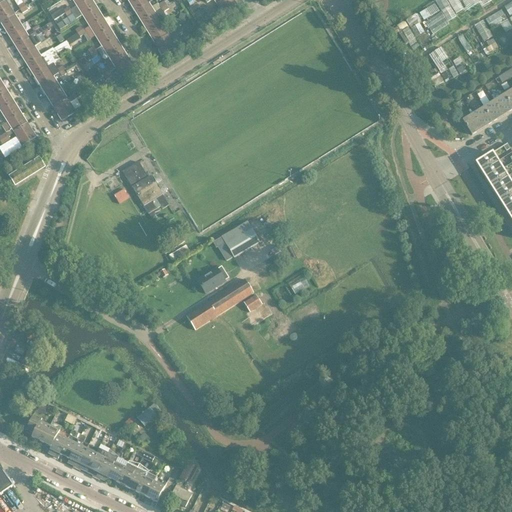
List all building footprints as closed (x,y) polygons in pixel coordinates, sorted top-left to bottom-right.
[(96,8),(90,0),(85,0),(77,5),(77,7),(71,11),(66,14),(68,18),(73,15),(76,20),(83,16),(96,8)] [(131,0),(129,1),(136,12),(148,4),(154,0),(131,0)] [(238,10),(231,0),(225,0),(218,5),(226,18),(238,10)] [(459,0),(436,0),(443,13),(426,21),(435,38),(462,24),(456,13),(464,9),(459,0)] [(462,0),(468,9),(482,1),(481,0),(462,0)] [(167,1),(165,2),(159,6),(161,10),(167,6),(170,5),(167,1)] [(0,5),(0,20),(1,23),(14,15),(6,2),(0,5)] [(148,4),(136,12),(142,22),(155,15),(148,4)] [(71,11),(70,9),(69,7),(63,11),(62,9),(51,16),(53,20),(65,13),(66,14),(71,11)] [(96,8),(83,16),(90,26),(102,19),(96,8)] [(419,14),(424,21),(430,17),(426,10),(419,14)] [(505,31),(511,26),(503,10),(486,18),(492,29),(501,24),(505,31)] [(14,15),(1,23),(8,34),(21,26),(14,15)] [(155,15),(142,22),(149,33),(161,25),(155,15)] [(90,26),(83,31),(67,41),(70,46),(81,39),(80,37),(86,34),(90,40),(96,36),(96,37),(109,29),(102,19),(90,26)] [(472,27),(481,43),(493,36),(484,20),(472,27)] [(34,47),(41,43),(37,37),(43,34),(42,33),(53,27),(50,22),(39,29),(34,32),(27,36),(15,44),(21,55),(34,47)] [(161,25),(149,33),(156,44),(168,36),(161,25)] [(21,26),(8,34),(15,44),(27,36),(21,26)] [(399,33),(395,27),(387,31),(391,37),(399,33)] [(116,40),(109,29),(96,37),(103,48),(116,40)] [(470,30),(458,37),(469,53),(480,46),(470,30)] [(511,35),(509,31),(503,35),(498,38),(502,44),(507,41),(508,43),(511,41),(511,35)] [(175,33),(169,37),(168,36),(156,44),(164,57),(176,49),(175,47),(181,43),(175,33)] [(116,40),(103,48),(110,58),(122,50),(116,40)] [(65,42),(53,50),(55,54),(56,54),(64,49),(67,52),(68,51),(70,50),(65,42)] [(495,44),(482,51),(486,57),(490,55),(489,53),(498,48),(495,44)] [(34,47),(21,55),(28,65),(40,58),(34,47)] [(443,47),(430,54),(439,70),(452,63),(443,47)] [(40,58),(28,65),(34,76),(54,64),(50,57),(55,54),(53,50),(40,58)] [(129,61),(122,50),(110,58),(110,59),(105,62),(111,72),(116,69),(129,61)] [(475,53),(470,56),(475,63),(480,60),(475,53)] [(129,61),(116,69),(124,82),(137,74),(129,61)] [(78,73),(81,71),(76,63),(65,70),(60,73),(62,77),(75,69),(78,73)] [(58,74),(60,73),(65,70),(63,66),(58,70),(54,64),(34,76),(41,86),(59,75),(58,74)] [(456,70),(459,75),(465,71),(463,67),(456,70)] [(452,77),(449,71),(448,71),(441,75),(445,81),(452,77)] [(429,79),(435,88),(443,83),(438,74),(429,79)] [(510,80),(506,74),(499,78),(503,85),(510,80)] [(65,85),(59,75),(41,86),(47,97),(60,89),(59,88),(65,85)] [(74,95),(82,90),(80,86),(71,92),(74,95)] [(103,87),(98,90),(102,95),(107,92),(103,87)] [(60,89),(47,97),(54,108),(67,100),(60,89)] [(75,113),(69,103),(84,94),(82,90),(74,95),(67,100),(54,108),(62,121),(75,113)] [(92,91),(85,96),(89,103),(97,98),(92,91)] [(511,110),(511,106),(505,95),(497,100),(492,92),(489,94),(490,95),(503,116),(511,110)] [(1,111),(14,103),(7,93),(0,97),(0,110),(1,110),(1,111)] [(503,116),(490,95),(485,98),(490,104),(484,108),(493,123),(503,116)] [(14,103),(1,111),(8,122),(20,114),(14,103)] [(493,123),(484,108),(473,114),(482,129),(493,123)] [(8,122),(1,126),(6,133),(8,136),(14,132),(27,124),(20,114),(8,122)] [(482,129),(473,114),(463,121),(472,136),(482,129)] [(27,124),(14,132),(23,146),(35,138),(27,124)] [(6,133),(0,136),(0,141),(8,136),(6,133)] [(8,136),(0,141),(0,143),(2,146),(11,140),(8,136)] [(492,154),(475,164),(478,168),(479,170),(480,172),(497,162),(492,154)] [(39,159),(24,168),(30,176),(44,167),(39,159)] [(497,162),(480,172),(482,174),(483,176),(485,180),(502,169),(497,162)] [(161,197),(150,178),(149,177),(147,178),(138,163),(122,173),(148,215),(160,208),(162,211),(168,207),(162,196),(161,197)] [(10,177),(15,185),(30,176),(24,168),(10,177)] [(502,169),(485,180),(488,184),(489,185),(490,188),(507,177),(502,169)] [(507,177),(490,188),(491,190),(492,191),(495,195),(511,185),(507,177)] [(511,185),(495,195),(497,199),(498,201),(500,203),(511,195),(511,185)] [(125,189),(115,195),(120,203),(130,197),(125,189)] [(511,195),(500,203),(501,205),(502,207),(504,210),(511,205),(511,195)] [(150,220),(159,214),(157,210),(148,215),(150,220)] [(248,223),(222,239),(225,244),(234,260),(260,245),(248,223)] [(174,249),(185,243),(183,238),(172,245),(174,249)] [(221,238),(213,243),(216,248),(218,248),(225,244),(222,239),(221,238)] [(189,251),(187,248),(186,246),(168,256),(172,261),(189,251)] [(217,270),(198,282),(206,295),(226,283),(225,282),(228,280),(221,268),(218,270),(217,270)] [(195,331),(253,293),(245,282),(210,305),(208,303),(186,317),(195,331)] [(262,304),(256,296),(245,303),(250,311),(262,304)] [(294,321),(277,332),(281,339),(298,328),(294,321)] [(138,419),(140,422),(145,427),(155,418),(158,421),(163,418),(154,405),(138,419)] [(42,419),(38,417),(34,415),(26,431),(34,434),(32,438),(41,443),(50,427),(40,422),(42,419)] [(132,419),(125,424),(128,427),(134,422),(132,419)] [(128,427),(127,428),(130,431),(139,424),(136,420),(134,422),(128,427)] [(50,427),(41,443),(51,448),(58,435),(60,432),(50,427)] [(67,440),(58,435),(51,448),(48,454),(58,459),(60,456),(60,455),(67,440)] [(143,435),(139,439),(142,443),(147,440),(143,435)] [(77,445),(67,440),(60,455),(60,456),(69,460),(77,445)] [(87,449),(77,445),(69,460),(67,464),(77,469),(87,449)] [(96,454),(87,449),(77,469),(87,473),(96,454)] [(153,462),(156,456),(145,452),(142,458),(153,462)] [(106,459),(96,454),(87,473),(97,478),(106,459)] [(185,508),(192,495),(187,492),(188,489),(185,487),(187,483),(189,484),(191,481),(192,481),(199,467),(192,456),(176,486),(169,500),(185,508)] [(116,464),(106,459),(97,478),(107,483),(108,479),(116,464)] [(118,484),(126,469),(128,464),(118,459),(116,464),(108,479),(118,484)] [(128,489),(138,469),(128,464),(126,469),(118,484),(128,489)] [(0,496),(13,487),(0,469),(0,496)] [(138,494),(148,473),(138,469),(128,489),(138,494)] [(157,478),(148,473),(138,494),(147,498),(155,483),(157,478)] [(165,488),(155,483),(147,498),(157,503),(165,488)] [(230,507),(223,503),(221,508),(220,510),(223,511),(227,511),(228,511),(230,507)]
